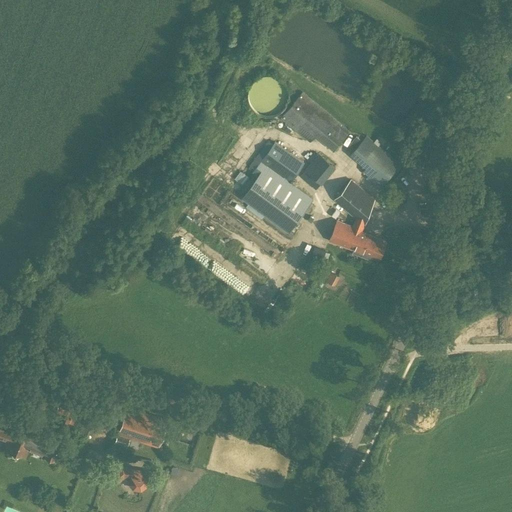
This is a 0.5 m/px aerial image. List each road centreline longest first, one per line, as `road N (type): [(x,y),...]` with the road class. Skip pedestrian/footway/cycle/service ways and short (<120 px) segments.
road 1 (secondary): [(320,511),(406,331),(468,72),(503,0)]
road 2 (track): [(28,318),(129,390),(353,443)]
